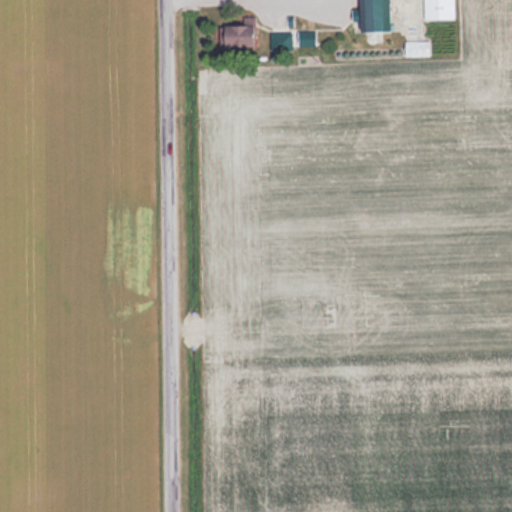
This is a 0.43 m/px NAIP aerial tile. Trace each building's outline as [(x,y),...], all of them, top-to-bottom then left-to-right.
[(390,30),(388,0),(357,0),(359,31),(390,30)] [(422,0),(422,19),(454,19),(453,0),(422,0)] [(254,48),(254,21),(217,21),(217,48),(254,48)] [(292,49),(292,32),(270,32),(270,49),(292,49)] [(305,40),(305,33),(299,34),(300,45),(313,44),(312,39),(305,40)] [(404,55),(429,55),(429,41),(404,41),(404,55)]
